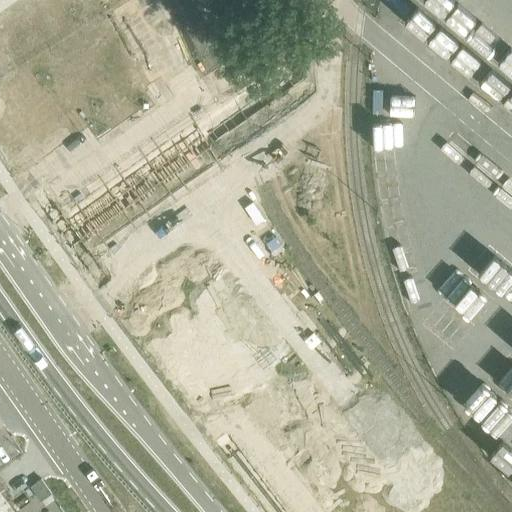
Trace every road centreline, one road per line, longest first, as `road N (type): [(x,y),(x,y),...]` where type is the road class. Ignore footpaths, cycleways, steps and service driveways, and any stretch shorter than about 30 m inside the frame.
road 1 (unclassified): [(212,511),(0,232)]
road 2 (unclassified): [(0,291),(168,511)]
road 3 (unclassified): [(107,511),(0,361)]
